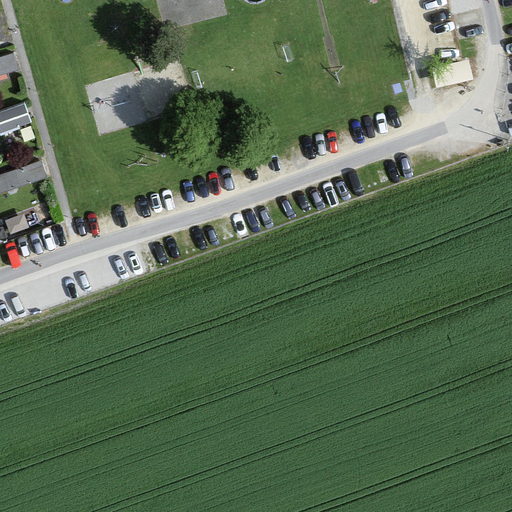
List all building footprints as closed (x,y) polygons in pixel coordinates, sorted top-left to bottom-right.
[(0,65),(20,60),(7,17),(0,19),(0,65)] [(439,75),(475,69),(472,49),(436,56),(439,75)] [(27,92),(0,101),(0,126),(34,115),(27,92)] [(38,138),(0,145),(0,160),(41,152),(38,138)] [(0,183),(49,167),(43,151),(0,164),(0,183)]
